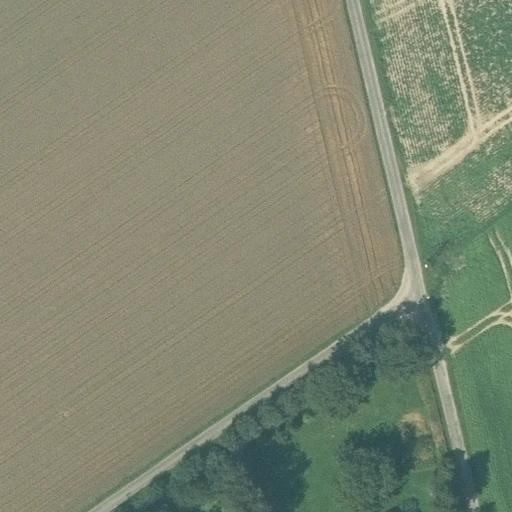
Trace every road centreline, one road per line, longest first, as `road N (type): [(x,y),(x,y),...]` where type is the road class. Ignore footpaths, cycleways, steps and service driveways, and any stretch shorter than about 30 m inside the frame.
road 1 (unclassified): [(97,511),(421,290)]
road 2 (unclassified): [(352,0),(421,290)]
road 3 (unclassified): [(421,290),(472,511)]
